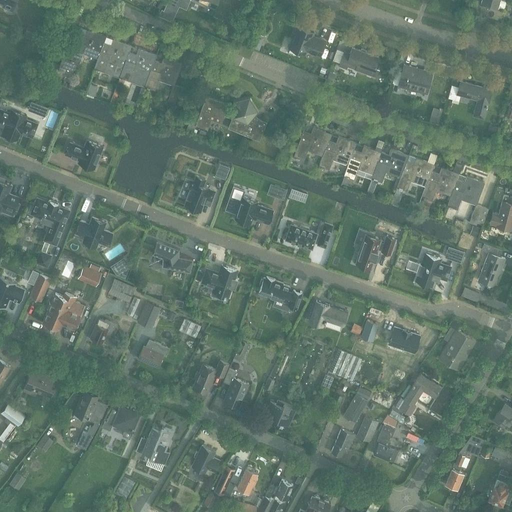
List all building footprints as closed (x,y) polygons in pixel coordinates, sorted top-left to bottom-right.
[(0,0),(0,2),(3,4),(2,5),(10,8),(13,2),(14,0),(0,0)] [(504,9),(506,1),(500,0),(481,0),(481,2),(504,9)] [(161,9),(159,15),(172,21),(173,19),(175,16),(161,9)] [(40,31),(28,26),(25,33),(47,43),(52,32),(44,29),(44,30),(40,31)] [(307,52),(318,56),(324,41),(311,36),(312,32),(298,26),(289,48),(306,55),(307,52)] [(83,53),(98,58),(104,41),(106,36),(88,29),(86,35),(78,33),(74,45),(68,42),(60,65),(71,69),(74,61),(79,62),(83,53)] [(98,58),(94,68),(104,71),(119,76),(129,50),(131,44),(113,38),(111,44),(104,41),(98,58)] [(254,40),(251,47),(259,50),(261,46),(259,42),(254,40)] [(34,41),(29,51),(45,58),(49,49),(34,41)] [(110,103),(110,104),(114,106),(124,78),(145,85),(154,59),(156,53),(138,47),(136,53),(129,50),(119,76),(120,77),(118,83),(117,83),(113,94),(114,94),(110,103)] [(356,69),(376,77),(379,67),(375,65),(378,56),(354,48),(352,54),(344,51),(339,65),(346,68),(348,62),(357,65),(356,69)] [(180,86),(174,84),(182,62),(164,56),(162,62),(154,59),(145,85),(155,89),(158,79),(173,84),(167,102),(174,104),(180,86)] [(403,64),(398,85),(426,93),(432,72),(403,64)] [(460,81),(457,94),(478,99),(474,115),(484,118),(491,89),(460,81)] [(97,86),(90,84),(87,93),(94,96),(97,86)] [(210,114),(222,119),(228,104),(205,95),(199,111),(193,109),(188,124),(194,127),(195,124),(204,128),(210,114)] [(227,127),(258,140),(266,121),(260,119),(254,114),(258,110),(249,96),(232,101),(232,116),(227,127)] [(31,102),(28,110),(45,116),(48,108),(31,102)] [(4,138),(12,142),(14,138),(17,139),(20,132),(32,136),(37,123),(25,119),(27,115),(12,109),(10,113),(0,108),(0,123),(5,126),(2,133),(5,135),(4,138)] [(433,108),(428,122),(434,124),(439,110),(433,108)] [(492,125),(490,131),(497,133),(498,127),(492,125)] [(307,150),(323,155),(328,139),(331,134),(313,127),(311,133),(303,130),(298,143),(296,149),(293,156),(304,160),(307,150)] [(336,142),(328,139),(323,155),(319,166),(329,169),(333,159),(348,165),(354,149),(356,143),(338,136),(336,142)] [(79,162),(94,168),(102,146),(87,141),(84,148),(70,143),(66,154),(80,159),(79,162)] [(356,172),(372,178),(381,152),(364,145),(362,152),(354,149),(348,165),(344,175),(354,178),(356,172)] [(385,172),(400,177),(397,187),(409,155),(391,149),(389,155),(381,152),(372,178),(382,182),(385,172)] [(426,186),(422,196),(434,164),(416,158),(414,163),(407,160),(409,155),(397,187),(407,191),(411,181),(426,186)] [(454,169),(460,171),(464,162),(458,160),(454,169)] [(218,176),(225,179),(230,167),(223,165),(223,164),(220,163),(215,175),(218,176)] [(451,195),(447,206),(459,173),(442,167),(440,173),(432,170),(434,164),(422,196),(432,200),(436,190),(451,195)] [(457,179),(459,173),(447,206),(457,209),(461,199),(476,205),(470,222),(477,224),(478,221),(483,223),(489,208),(477,204),(485,182),(467,176),(464,182),(457,179)] [(205,203),(207,198),(211,200),(214,191),(209,189),(209,188),(203,185),(205,179),(197,176),(194,182),(190,180),(187,189),(189,190),(186,197),(188,198),(185,206),(187,207),(187,208),(189,209),(189,207),(200,211),(204,202),(205,203)] [(0,210),(1,211),(3,206),(15,210),(20,198),(8,193),(11,185),(3,181),(4,179),(0,177),(0,210)] [(271,182),(267,193),(284,199),(287,188),(271,182)] [(290,194),(289,196),(297,199),(298,196),(300,191),(292,188),(290,194)] [(496,225),(511,229),(511,228),(511,196),(509,196),(504,195),(499,214),(493,212),(490,224),(496,225)] [(230,197),(226,210),(237,213),(235,218),(239,219),(239,221),(246,223),(246,222),(250,223),(252,218),(268,223),(273,210),(257,204),(258,201),(243,196),(241,201),(230,197)] [(48,241),(56,244),(69,210),(58,206),(59,204),(49,200),(48,202),(37,198),(32,213),(42,217),(41,219),(51,223),(48,231),(51,232),(48,241)] [(422,203),(419,211),(427,213),(429,206),(422,203)] [(107,245),(112,232),(103,229),(106,222),(92,216),(89,224),(80,220),(76,233),(85,236),(83,240),(97,246),(98,241),(107,245)] [(325,247),(326,245),(330,234),(322,232),(320,236),(317,235),(317,233),(308,230),(309,227),(301,224),(300,227),(291,224),(285,239),(295,243),(296,242),(305,245),(305,246),(312,248),(314,241),(318,243),(318,244),(325,247)] [(388,234),(396,236),(399,229),(391,226),(388,234)] [(474,227),(471,235),(478,237),(481,229),(474,227)] [(356,263),(371,268),(378,248),(382,250),(382,251),(391,254),(396,239),(387,236),(384,243),(380,242),(381,239),(366,234),(356,263)] [(190,272),(193,259),(179,256),(179,249),(157,241),(152,253),(163,257),(162,267),(190,272)] [(495,286),(505,258),(496,255),(498,249),(480,242),(477,248),(489,253),(479,280),(495,286)] [(455,249),(451,259),(461,262),(464,252),(457,250),(455,249)] [(41,251),(37,262),(48,266),(52,255),(41,251)] [(439,277),(446,279),(450,267),(439,263),(441,257),(426,252),(422,264),(419,263),(416,272),(419,272),(415,282),(422,285),(423,283),(431,286),(434,278),(438,279),(439,277)] [(125,257),(112,266),(117,275),(127,279),(131,267),(125,257)] [(98,271),(99,267),(90,263),(88,267),(83,264),(77,277),(95,285),(100,272),(98,271)] [(232,286),(235,287),(238,279),(234,277),(237,270),(222,265),(219,273),(207,268),(202,282),(215,286),(213,291),(224,294),(223,296),(225,297),(226,295),(228,296),(232,286)] [(34,271),(29,282),(35,285),(40,273),(34,271)] [(35,285),(30,297),(41,301),(51,278),(40,273),(35,285)] [(0,304),(5,307),(9,298),(20,302),(25,288),(15,284),(16,282),(0,275),(0,304)] [(293,290),(292,293),(288,291),(290,286),(275,281),(275,279),(266,276),(266,278),(264,277),(263,279),(261,279),(259,285),(261,286),(259,292),(260,293),(260,294),(266,296),(267,295),(285,301),(285,300),(289,301),(288,305),(297,308),(302,293),(293,290)] [(134,288),(114,279),(108,294),(128,302),(134,288)] [(464,286),(461,295),(477,301),(480,293),(464,286)] [(66,326),(74,329),(84,305),(71,299),(73,295),(65,292),(63,296),(55,292),(42,322),(58,329),(62,322),(67,324),(66,326)] [(135,295),(128,311),(134,314),(141,298),(135,295)] [(161,307),(146,300),(137,322),(152,328),(161,307)] [(323,325),(324,321),(325,322),(326,319),(342,325),(347,311),(316,300),(309,320),(323,325)] [(198,335),(202,322),(184,317),(180,330),(198,335)] [(118,325),(110,322),(109,324),(98,320),(90,338),(101,343),(105,335),(112,338),(118,325)] [(362,327),(354,323),(350,331),(358,335),(362,327)] [(460,370),(476,341),(457,330),(451,326),(444,339),(450,342),(440,359),(460,370)] [(395,327),(389,344),(414,352),(420,335),(411,332),(411,331),(404,329),(404,330),(395,327)] [(169,347),(149,339),(146,346),(143,345),(137,357),(157,366),(162,354),(165,355),(169,347)] [(237,351),(243,354),(248,343),(242,340),(237,351)] [(292,349),(284,345),(281,352),(289,355),(292,349)] [(354,379),(363,357),(339,347),(330,370),(354,379)] [(0,359),(0,383),(11,366),(0,359)] [(216,369),(203,363),(199,372),(197,371),(193,379),(196,380),(193,388),(206,393),(215,373),(223,377),(229,364),(220,360),(216,369)] [(231,384),(224,401),(239,407),(243,397),(245,397),(246,393),(245,392),(249,383),(234,377),(236,371),(229,368),(224,381),(231,384)] [(51,386),(54,377),(40,370),(38,374),(31,371),(23,391),(35,396),(38,390),(50,396),(54,387),(51,386)] [(326,374),(321,386),(329,390),(334,378),(326,374)] [(410,415),(416,406),(414,405),(423,391),(435,398),(442,388),(421,375),(405,400),(399,409),(410,415)] [(268,377),(264,387),(271,390),(275,380),(268,377)] [(343,416),(353,421),(354,422),(371,392),(359,386),(343,416)] [(90,425),(87,433),(83,432),(77,445),(86,449),(99,423),(101,417),(102,418),(107,405),(97,401),(99,396),(86,390),(84,396),(82,395),(72,417),(84,422),(86,417),(95,421),(93,427),(90,425)] [(263,414),(288,425),(295,407),(276,399),(274,403),(269,401),(263,414)] [(9,403),(1,413),(18,425),(25,415),(9,403)] [(119,404),(115,413),(110,410),(105,421),(104,420),(101,426),(109,430),(111,425),(123,430),(121,435),(128,438),(139,412),(119,404)] [(511,409),(505,405),(495,418),(511,430),(511,409)] [(379,438),(390,442),(398,422),(387,414),(382,422),(385,424),(379,438)] [(354,435),(367,441),(376,421),(363,415),(354,435)] [(0,438),(3,441),(15,425),(10,422),(0,435),(0,438)] [(136,449),(136,450),(142,453),(143,451),(150,454),(146,462),(162,469),(169,451),(163,449),(167,441),(168,442),(173,431),(171,430),(160,425),(159,429),(151,426),(146,438),(141,436),(136,449)] [(343,447),(346,448),(352,434),(339,428),(329,451),(339,455),(343,447)] [(53,440),(44,434),(37,445),(45,451),(53,440)] [(454,462),(445,483),(457,487),(463,472),(459,470),(466,451),(477,455),(483,439),(471,434),(469,441),(467,440),(458,453),(455,462),(454,462)] [(380,442),(375,454),(394,462),(399,450),(389,446),(390,442),(379,438),(378,441),(380,442)] [(488,457),(493,444),(485,441),(480,454),(488,457)] [(204,471),(206,467),(213,470),(218,461),(210,458),(214,450),(201,444),(198,451),(196,450),(193,456),(195,457),(191,465),(204,471)] [(501,449),(501,448),(496,446),(494,452),(506,457),(508,452),(501,449)] [(253,486),(256,480),(255,479),(258,472),(256,471),(255,473),(253,472),(254,470),(253,470),(255,467),(248,464),(247,466),(246,466),(238,485),(237,486),(249,492),(252,486),(253,486)] [(235,470),(225,465),(213,490),(224,495),(235,470)] [(502,502),(503,500),(509,502),(511,494),(511,489),(508,488),(510,482),(509,482),(511,477),(506,475),(507,472),(501,470),(497,479),(496,479),(489,496),(495,498),(496,501),(497,502),(499,502),(500,502),(501,501),(502,502)] [(26,477),(17,471),(9,483),(18,489),(26,477)] [(276,511),(282,502),(283,502),(292,484),(281,478),(277,487),(275,486),(273,492),(275,493),(273,498),(271,497),(270,498),(269,498),(264,496),(257,511),(259,511),(263,511),(264,511),(266,511),(276,511)] [(202,502),(211,507),(216,497),(208,492),(202,502)] [(324,511),(329,503),(312,495),(304,511),(299,509),(297,511),(324,511)] [(233,508),(247,511),(255,511),(257,506),(235,500),(233,508)]
